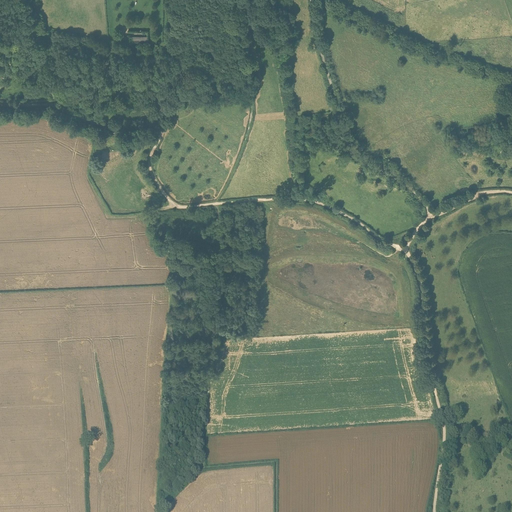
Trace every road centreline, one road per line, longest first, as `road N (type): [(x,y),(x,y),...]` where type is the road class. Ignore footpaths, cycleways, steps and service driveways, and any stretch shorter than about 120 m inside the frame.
road 1 (unclassified): [(433,511),(444,429),(419,279),(406,249)]
road 2 (track): [(430,217),(413,192),(348,149),(310,0)]
road 3 (track): [(216,203),(308,200),(406,249),(430,217)]
road 4 (track): [(216,203),(178,207),(167,199),(149,172),(155,127),(114,128),(53,106)]
